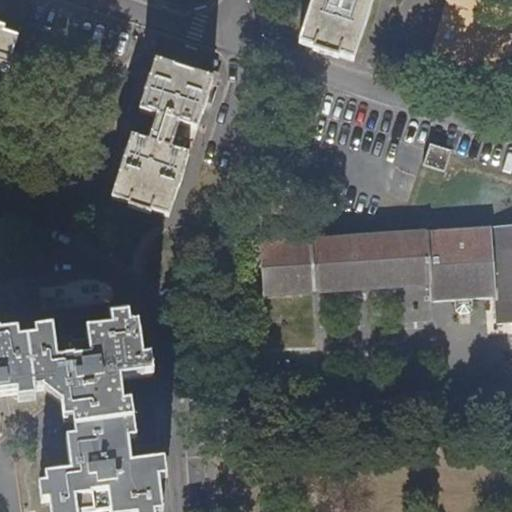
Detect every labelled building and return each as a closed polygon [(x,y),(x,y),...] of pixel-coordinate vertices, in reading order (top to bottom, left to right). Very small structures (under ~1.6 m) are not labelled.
[(312,0),(298,43),(353,61),(372,0),(312,0)] [(0,70),(11,74),(16,58),(11,55),(17,36),(2,32),(3,28),(0,27),(0,70)] [(195,130),(210,80),(184,72),(155,63),(139,112),(156,117),(148,143),(132,137),(112,200),(167,217),(188,155),(171,149),(178,124),(195,130)] [(443,173),(451,151),(430,144),(422,165),(443,173)] [(511,321),(511,226),(368,236),(258,244),(261,295),(426,283),(428,301),(495,297),(496,323),(511,321)] [(161,511),(158,481),(155,461),(130,465),(125,440),(120,405),(116,381),(141,378),(138,361),(133,327),(124,329),(121,312),(107,313),(109,330),(83,335),(84,344),(53,348),(49,328),(30,332),(31,341),(17,342),(15,334),(0,335),(0,395),(11,394),(13,402),(29,400),(28,393),(53,390),(57,424),(72,423),(74,439),(65,441),(69,474),(46,477),(47,487),(39,487),(41,504),(50,504),(51,511),(100,511),(108,511),(107,511),(161,511)] [(138,361),(141,378),(150,376),(148,360),(138,361)] [(120,405),(125,440),(134,439),(129,404),(120,405)] [(162,460),(159,460),(155,461),(158,481),(162,480),(164,480),(162,460)]
